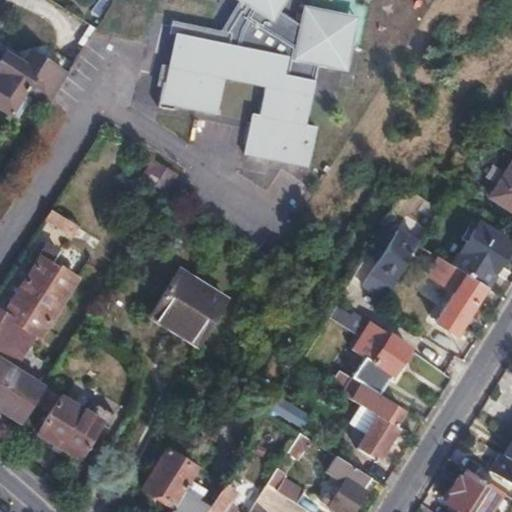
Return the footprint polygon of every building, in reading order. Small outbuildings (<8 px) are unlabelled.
[(165,78),(159,104),(176,108),(177,103),(220,113),(229,75),(272,85),(265,114),(258,113),(248,155),(315,170),(324,128),(314,125),(328,62),(357,69),(367,25),(349,22),(352,11),(315,3),(311,21),(302,15),(303,9),(288,5),(291,0),(253,0),(250,5),(248,4),(232,28),(237,29),(235,40),(179,27),(167,79),(165,78)] [(352,11),(349,22),(367,25),(369,15),(352,11)] [(18,64),(4,55),(0,61),(0,79),(19,91),(30,98),(45,107),(66,75),(27,50),(18,64)] [(11,110),(19,116),(30,98),(19,91),(0,79),(0,107),(9,113),(11,110)] [(511,161),(491,194),(511,207),(511,161)] [(175,175),(155,162),(148,173),(169,185),(175,175)] [(51,209),(45,219),(93,250),(99,239),(51,209)] [(473,227),(449,264),(461,272),(485,287),(510,247),(511,244),(510,240),(507,237),(504,235),(500,236),(498,237),(494,240),(473,227)] [(362,284),(383,297),(417,242),(396,229),(362,284)] [(0,409),(20,422),(34,401),(43,386),(44,384),(20,369),(77,276),(53,261),(59,251),(47,244),(3,313),(0,311),(0,409)] [(179,270),(151,316),(184,336),(181,340),(195,349),(225,299),(179,270)] [(485,287),(461,272),(450,288),(453,291),(435,321),(455,333),(485,287)] [(388,314),(377,307),(350,350),(363,358),(350,378),(378,395),(406,350),(377,332),(388,314)] [(338,370),(330,382),(362,401),(359,405),(376,415),(356,447),(376,460),(398,427),(393,423),(402,410),(378,395),(350,378),(338,370)] [(43,386),(34,401),(50,410),(37,432),(78,457),(99,423),(106,428),(113,415),(95,404),(89,414),(43,386)] [(203,433),(215,440),(233,411),(220,404),(203,433)] [(233,411),(215,440),(225,447),(243,417),(233,411)] [(299,432),(292,442),(305,450),(312,440),(299,432)] [(511,446),(508,453),(495,473),(511,483),(511,446)] [(143,486),(174,504),(183,490),(197,467),(167,448),(143,486)] [(495,473),(508,453),(502,450),(490,469),(495,473)] [(238,511),(237,511),(237,507),(237,505),(234,503),(232,501),(239,491),(235,488),(253,458),(243,452),(210,507),(206,511),(238,511)] [(369,476),(336,455),(325,472),(343,483),(335,497),(326,491),(320,501),(327,505),(326,507),(333,511),(354,511),(367,491),(362,488),(369,476)] [(275,468),(265,485),(277,492),(295,503),(302,492),(281,479),(285,473),(275,468)] [(489,511),(501,493),(465,470),(458,479),(455,477),(445,492),(448,494),(443,502),(456,510),(455,511),(489,511)] [(264,511),(277,492),(265,485),(248,511),(264,511)] [(174,504),(169,511),(206,511),(210,507),(183,490),(174,504)] [(434,511),(421,503),(417,508),(423,511),(434,511)]
